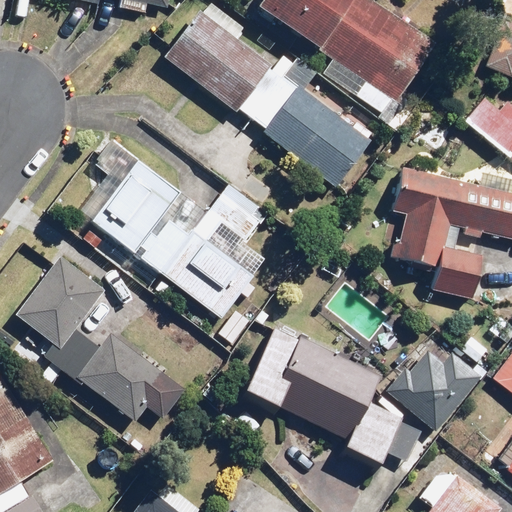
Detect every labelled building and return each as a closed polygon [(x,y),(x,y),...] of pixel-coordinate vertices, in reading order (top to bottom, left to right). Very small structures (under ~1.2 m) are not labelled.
[(355,0),(264,0),(261,6),(326,47),(355,0)] [(511,0),(503,0),(481,60),(511,72),(511,0)] [(245,28),(207,1),(166,57),(343,185),(378,137),(239,36),(245,28)] [(333,58),(322,74),(389,119),(439,45),(377,3),(338,61),(333,58)] [(503,108),(485,94),(461,125),(511,163),(511,161),(511,103),(509,101),(503,108)] [(205,207),(108,137),(91,162),(109,175),(82,213),(227,318),(265,265),(241,247),(262,218),(254,212),(261,203),(226,178),(205,207)] [(511,187),(395,170),(384,246),(396,247),(393,264),(437,270),(433,292),(479,299),(485,256),(458,252),(461,234),(511,241),(511,187)] [(112,333),(100,348),(74,328),(105,286),(58,253),(15,314),(56,343),(45,357),(82,387),(85,384),(134,423),(145,409),(163,423),(187,392),(112,333)] [(347,441),(341,454),(381,473),(390,452),(410,461),(423,433),(403,424),(408,415),(371,398),(382,374),(277,325),(239,406),(273,422),(279,408),(347,441)] [(458,351),(452,346),(442,358),(426,344),(387,390),(435,430),(484,370),(479,366),(490,352),(471,336),(458,351)] [(511,353),(492,378),(511,393),(511,353)] [(0,495),(53,461),(0,378),(0,495)] [(433,509),(430,511),(504,511),(505,511),(445,465),(419,499),(433,509)] [(184,511),(154,488),(135,511),(184,511)] [(46,511),(34,494),(9,511),(46,511)]
